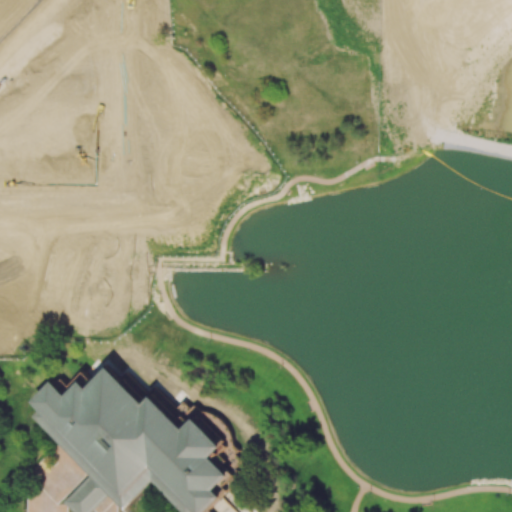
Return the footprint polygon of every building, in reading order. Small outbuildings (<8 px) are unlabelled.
[(0,0),(0,32),(42,0),(0,0)] [(39,99),(0,122),(0,262),(1,264),(2,271),(0,274),(0,304),(18,293),(12,243),(0,223),(0,216),(29,198),(54,211),(58,209),(62,211),(190,131),(187,99),(164,62),(157,66),(150,62),(139,69),(132,66),(118,75),(98,65),(81,100),(63,111),(61,107),(49,114),(39,99)] [(16,348),(25,355),(31,347),(23,340),(16,348)] [(33,402),(41,410),(35,417),(93,475),(112,495),(128,510),(155,483),(184,511),(212,511),(223,501),(226,498),(219,491),(234,476),(217,458),(221,454),(228,448),(224,444),(202,422),(199,419),(194,425),(189,430),(156,397),(149,405),(126,382),(123,378),(112,368),(111,369),(92,388),(84,381),(70,395),(59,384),(55,380),(33,402)] [(65,501),(75,511),(95,511),(101,506),(112,495),(93,475),(82,485),(65,501)]
